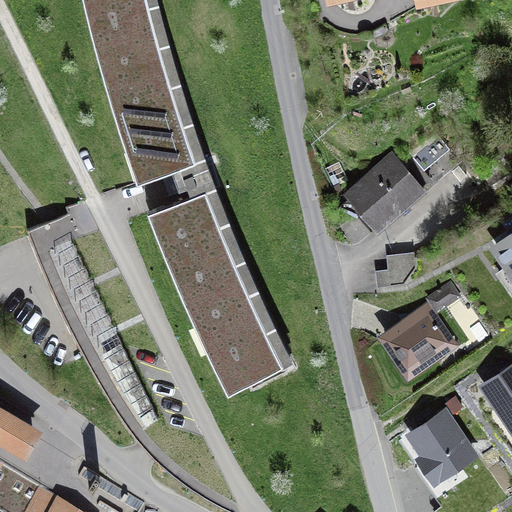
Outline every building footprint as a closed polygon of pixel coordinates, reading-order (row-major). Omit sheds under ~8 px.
[(148,0),(80,0),(104,93),(135,188),(191,166),(166,77),(148,0)] [(326,0),(328,8),(369,0),(326,0)] [(417,0),(420,8),(453,0),(417,0)] [(399,169),(391,160),(345,200),(373,233),(459,159),(438,135),(399,169)] [(511,141),(503,146),(511,161),(511,141)] [(234,511),(78,193),(21,214),(65,323),(88,372),(116,412),(142,446),(181,479),(234,511)] [(204,198),(146,218),(180,303),(226,398),(277,369),(236,283),(204,198)] [(511,239),(492,252),(511,281),(511,239)] [(382,250),(383,280),(414,280),(413,249),(382,250)] [(456,351),(429,310),(381,342),(407,383),(456,351)] [(511,370),(482,389),(511,437),(511,370)] [(159,511),(0,414),(0,500),(19,511),(159,511)] [(479,463),(450,415),(411,438),(423,459),(414,464),(431,492),(479,463)]
